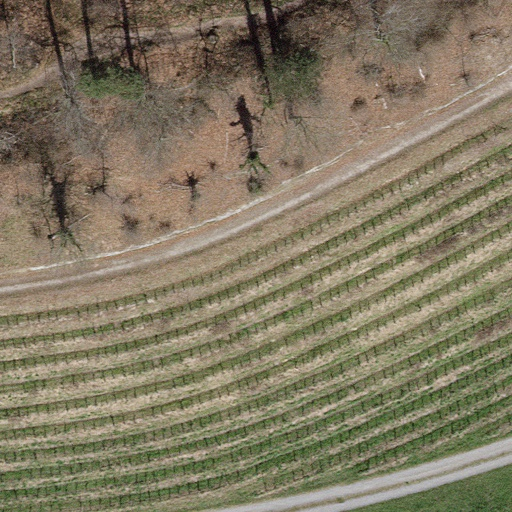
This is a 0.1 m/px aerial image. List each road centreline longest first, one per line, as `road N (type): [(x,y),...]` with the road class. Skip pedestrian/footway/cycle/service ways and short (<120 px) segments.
road 1 (track): [(0,287),(189,247),(511,84)]
road 2 (track): [(280,511),(511,451)]
